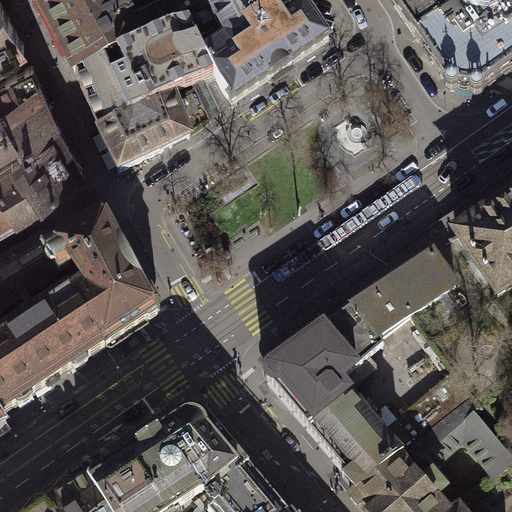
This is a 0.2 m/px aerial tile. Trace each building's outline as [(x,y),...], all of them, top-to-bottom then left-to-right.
[(75,75),(138,44),(126,21),(115,0),(37,0),(75,75)] [(193,85),(213,75),(204,55),(215,48),(207,32),(217,26),(204,0),(168,0),(126,21),(138,44),(75,75),(97,124),(118,173),(189,139),(174,95),(193,85)] [(299,0),(204,0),(217,26),(225,41),(215,48),(204,55),(213,75),(231,109),(280,77),(329,44),(299,0)] [(390,0),(415,37),(471,0),(390,0)] [(476,96),(511,69),(511,18),(494,0),(471,0),(415,37),(448,89),(476,96)] [(511,0),(494,0),(511,18),(511,0)] [(0,4),(0,59),(24,43),(2,3),(0,4)] [(59,125),(33,65),(0,80),(0,98),(19,138),(17,140),(19,144),(20,146),(59,125)] [(19,138),(0,98),(0,148),(17,140),(19,138)] [(19,144),(14,148),(26,168),(28,167),(45,192),(83,169),(68,144),(59,125),(20,146),(19,144)] [(18,209),(45,192),(28,167),(26,168),(14,148),(0,155),(0,173),(5,182),(3,183),(18,209)] [(0,219),(18,209),(3,183),(5,182),(0,173),(0,219)] [(497,296),(511,286),(511,198),(457,236),(497,296)] [(75,232),(44,252),(106,349),(121,339),(146,323),(150,324),(158,318),(160,308),(156,299),(152,299),(114,228),(115,225),(111,216),(101,214),(92,219),(92,222),(75,232)] [(106,349),(44,252),(14,271),(0,279),(0,420),(16,409),(20,412),(33,404),(33,398),(51,386),(71,372),(76,375),(89,367),(88,361),(106,349)] [(456,286),(433,252),(351,308),(381,341),(456,286)] [(381,341),(351,308),(268,370),(261,378),(261,387),(269,396),(278,394),(317,439),(326,450),(361,492),(400,458),(405,454),(384,431),(351,392),(378,370),(370,360),(385,346),(381,341)] [(453,372),(384,431),(405,454),(410,450),(472,398),(453,372)] [(482,409),(472,398),(410,450),(429,476),(465,445),(492,479),(511,464),(511,456),(475,415),(482,409)] [(187,418),(159,435),(200,498),(209,492),(213,496),(207,501),(214,509),(211,511),(284,511),(208,421),(202,422),(198,419),(194,417),(187,418)] [(200,498),(159,435),(87,481),(105,511),(211,511),(214,509),(207,501),(213,496),(209,492),(200,498)] [(350,500),(360,511),(446,511),(400,458),(361,492),(350,500)] [(40,511),(105,511),(87,481),(40,511)]
